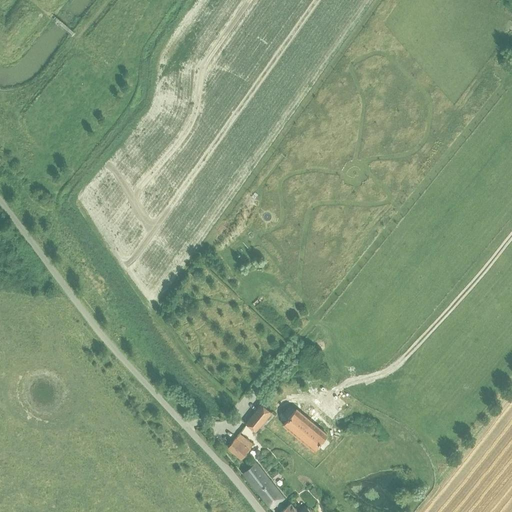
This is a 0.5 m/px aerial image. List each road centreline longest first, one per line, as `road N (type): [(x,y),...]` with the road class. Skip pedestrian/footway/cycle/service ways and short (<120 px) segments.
road 1 (unclassified): [(258,511),(94,325),(0,199)]
road 2 (track): [(511,236),(405,358),(336,388)]
road 3 (track): [(150,309),(192,368),(242,409)]
